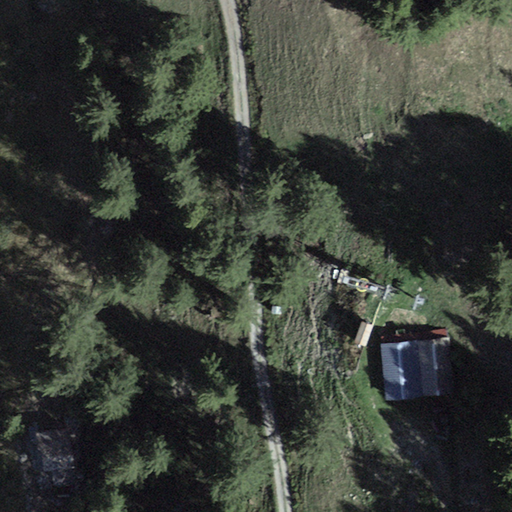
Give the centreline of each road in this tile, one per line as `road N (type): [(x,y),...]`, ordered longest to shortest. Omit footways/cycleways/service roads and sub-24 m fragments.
road 1 (track): [(281,511),(262,376),(249,122),(228,0)]
road 2 (track): [(399,511),(406,445),(422,445),(447,511)]
